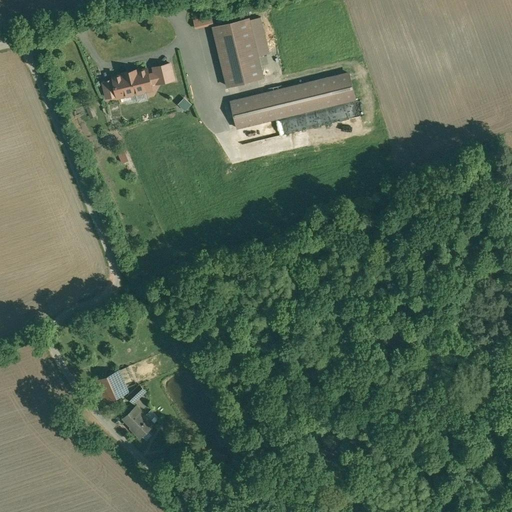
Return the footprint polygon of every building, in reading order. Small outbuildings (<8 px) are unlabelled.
[(212,16),(194,20),(196,28),(214,24),(212,16)] [(249,18),(214,26),(228,86),(264,77),(258,55),(254,38),(250,21),(249,18)] [(260,18),(250,21),(254,38),(264,36),(260,18)] [(264,36),(254,38),(258,55),(268,53),(264,36)] [(171,63),(153,67),(155,73),(157,82),(157,83),(175,79),(171,63)] [(148,69),(139,71),(138,69),(137,69),(123,73),(123,72),(122,73),(122,75),(113,77),(114,79),(118,94),(118,97),(137,92),(139,93),(145,92),(146,90),(152,89),(151,83),(157,82),(155,73),(149,74),(148,69)] [(349,73),(232,101),(239,128),(355,99),(349,73)] [(114,79),(103,82),(107,97),(118,94),(114,79)] [(122,150),(115,152),(119,163),(126,161),(122,150)] [(119,370),(96,380),(105,402),(129,392),(119,370)] [(140,385),(128,397),(133,403),(146,391),(140,385)] [(155,424),(136,405),(124,417),(135,429),(134,431),(141,438),(155,424)]
